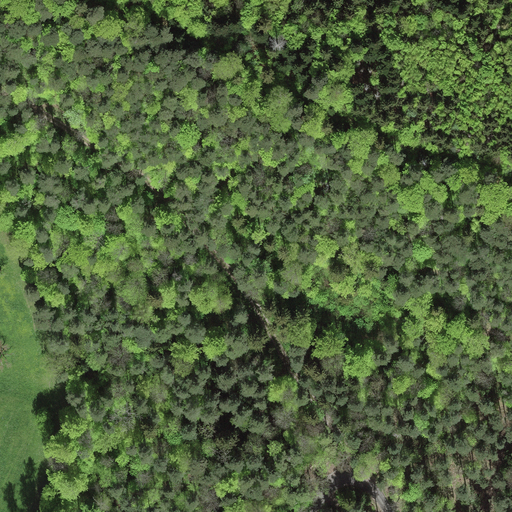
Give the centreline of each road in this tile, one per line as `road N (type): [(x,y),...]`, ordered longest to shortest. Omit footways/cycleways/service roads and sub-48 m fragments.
road 1 (track): [(0,94),(126,165),(171,204),(236,276),(364,481)]
road 2 (track): [(511,279),(437,273),(361,250),(183,153),(27,106)]
